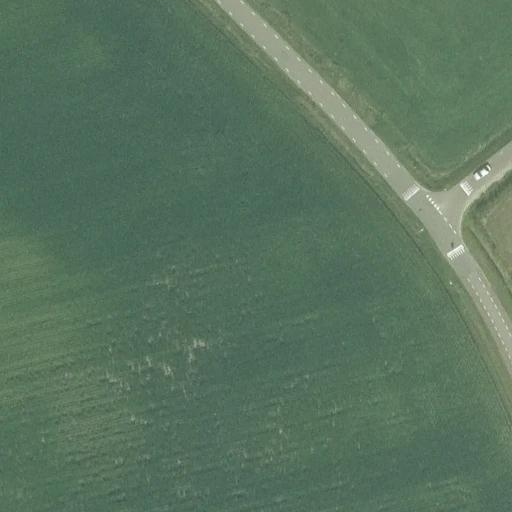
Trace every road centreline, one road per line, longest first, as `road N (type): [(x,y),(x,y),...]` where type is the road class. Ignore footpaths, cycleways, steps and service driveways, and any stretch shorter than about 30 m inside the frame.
road 1 (tertiary): [(446,218),(233,0)]
road 2 (tertiary): [(511,340),(446,218)]
